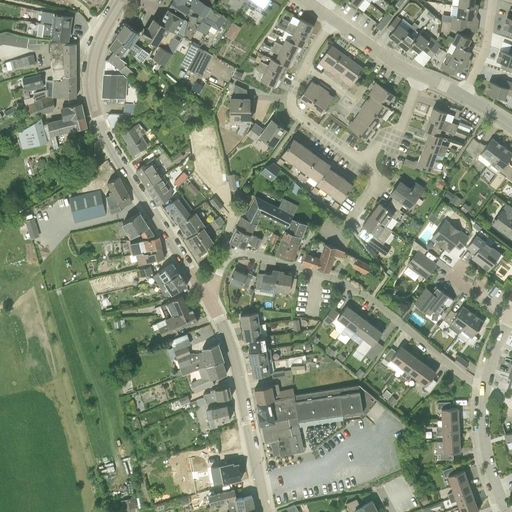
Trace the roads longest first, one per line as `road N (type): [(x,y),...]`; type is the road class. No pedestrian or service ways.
road 1 (residential): [(207,294),(225,254),(268,258),(347,285),(484,389)]
road 2 (tertiary): [(207,294),(93,104),(94,55),(121,0)]
road 3 (tertiary): [(265,511),(236,369),(207,294)]
road 4 (residential): [(365,161),(292,112),(301,70),(334,21)]
road 5 (residential): [(507,511),(484,440),(484,389)]
